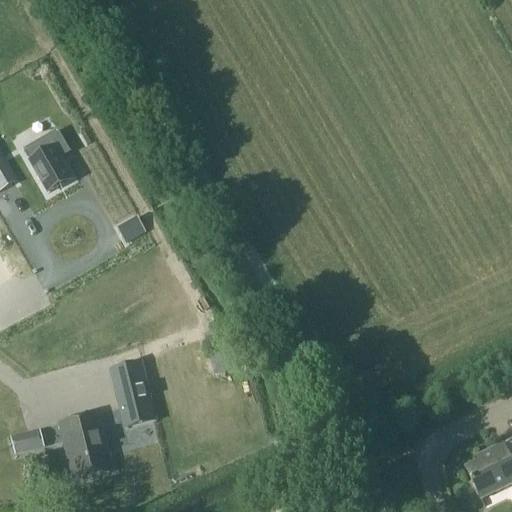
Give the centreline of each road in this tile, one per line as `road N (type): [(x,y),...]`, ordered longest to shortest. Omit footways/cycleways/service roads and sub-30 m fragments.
road 1 (track): [(283,511),(293,490),(295,402),(286,321),(94,0)]
road 2 (residential): [(440,511),(429,470),(433,447),(511,404)]
